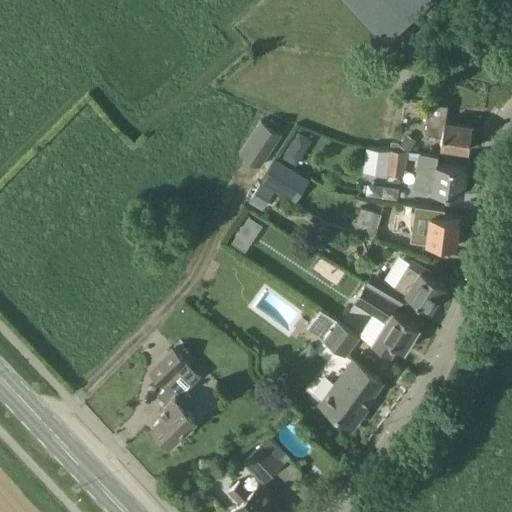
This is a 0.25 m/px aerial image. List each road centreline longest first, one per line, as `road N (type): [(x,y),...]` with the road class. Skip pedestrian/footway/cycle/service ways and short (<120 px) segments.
road 1 (unclassified): [(511,108),(490,165),(475,287),(444,362),(333,511)]
road 2 (primary): [(123,511),(0,380)]
